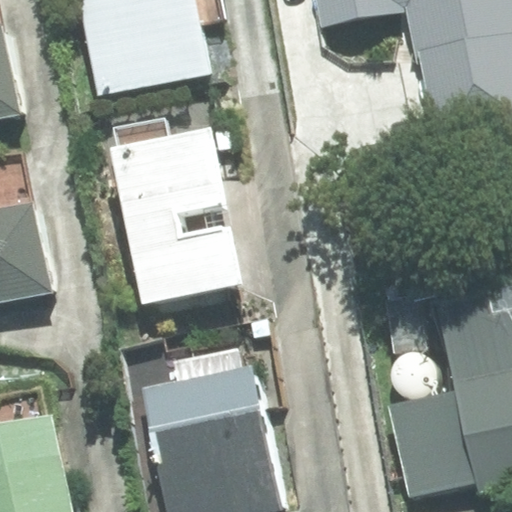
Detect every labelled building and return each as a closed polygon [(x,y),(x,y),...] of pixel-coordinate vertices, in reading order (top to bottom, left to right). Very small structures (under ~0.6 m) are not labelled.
[(0,0),(0,121),(29,116),(12,30),(7,31),(0,0)] [(206,0),(86,0),(102,100),(220,81),(206,0)] [(511,0),(322,0),(326,27),(417,15),(435,152),(511,142),(511,0)] [(129,153),(122,155),(151,309),(252,290),(241,232),(207,238),(203,217),(239,210),(225,131),(177,141),(173,125),(126,133),(129,153)] [(0,305),(59,294),(42,206),(40,208),(30,157),(0,162),(0,305)] [(511,287),(446,301),(466,396),(395,411),(414,500),(484,485),(486,494),(511,488),(511,287)] [(175,511),(285,511),(260,375),(153,393),(175,511)] [(80,511),(62,421),(0,433),(0,511),(80,511)]
